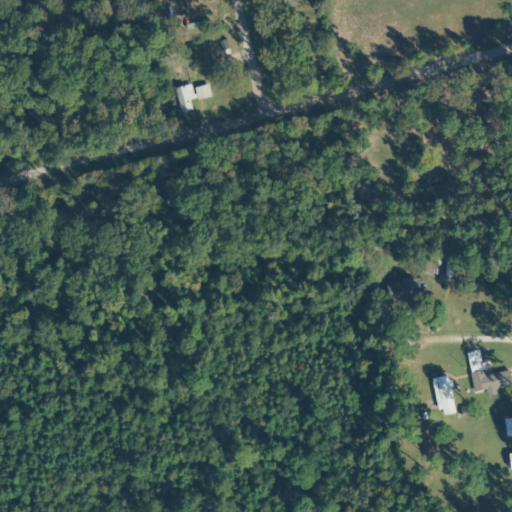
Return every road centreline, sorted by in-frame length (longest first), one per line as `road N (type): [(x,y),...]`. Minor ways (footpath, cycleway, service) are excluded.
road 1 (residential): [(0,141),(511,1)]
road 2 (residential): [(511,300),(350,323)]
